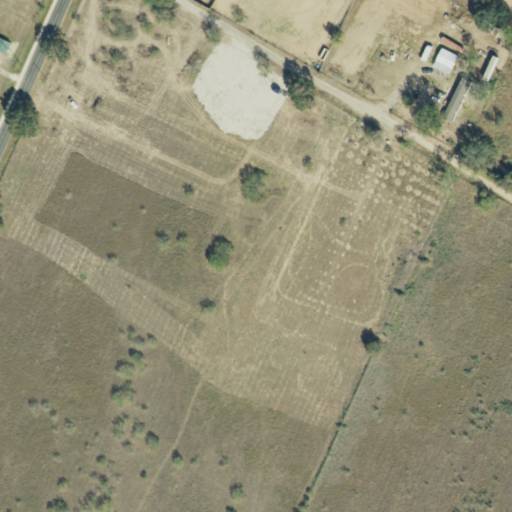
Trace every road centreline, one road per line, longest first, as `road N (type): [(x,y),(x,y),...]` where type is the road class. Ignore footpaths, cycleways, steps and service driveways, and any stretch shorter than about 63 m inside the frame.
road 1 (residential): [(511,197),(180,0)]
road 2 (tertiary): [(0,147),(65,0)]
